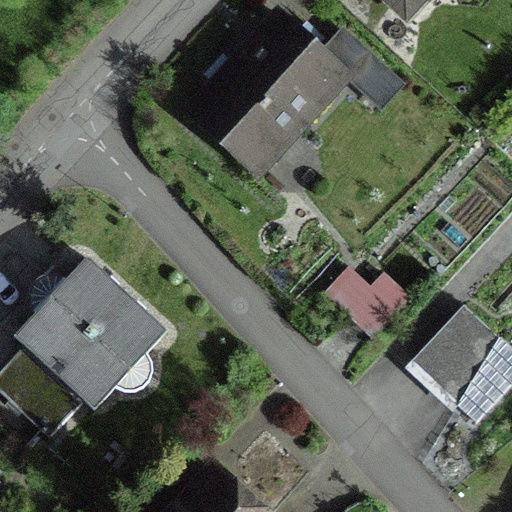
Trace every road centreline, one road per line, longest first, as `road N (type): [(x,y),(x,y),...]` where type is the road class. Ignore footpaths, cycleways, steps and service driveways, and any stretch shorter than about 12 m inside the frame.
road 1 (residential): [(430,511),(72,121)]
road 2 (residential): [(186,0),(72,121)]
